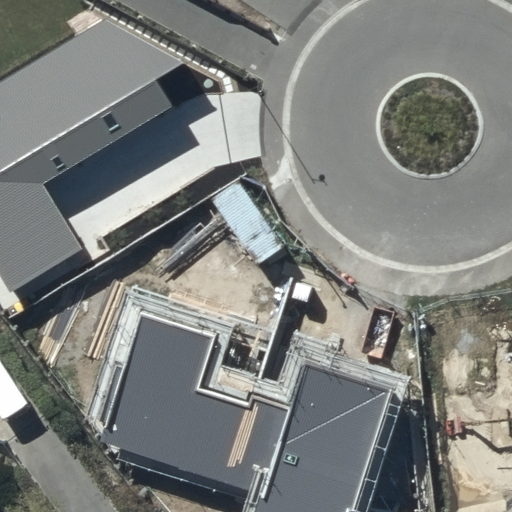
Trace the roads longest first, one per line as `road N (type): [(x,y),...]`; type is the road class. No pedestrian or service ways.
road 1 (residential): [(511,181),(473,219),(440,229),(406,228),(374,215),(348,193),(331,163),(325,129),(335,87)]
road 2 (residential): [(335,87),(368,45),(430,27),(462,33),(511,73)]
